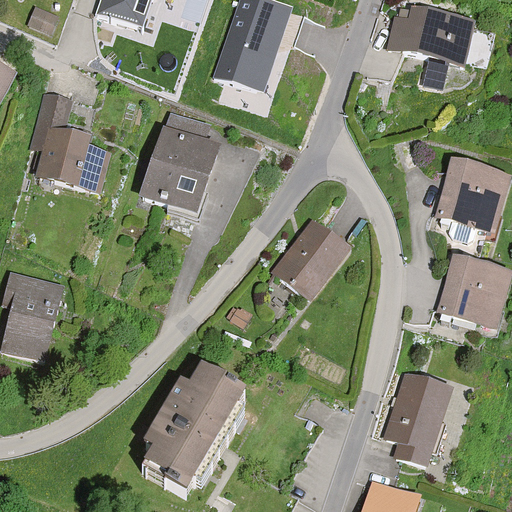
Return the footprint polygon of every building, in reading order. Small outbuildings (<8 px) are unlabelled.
[(152,0),(101,0),(95,19),(142,34),(152,0)] [(292,10),(261,0),(240,0),(213,82),(263,98),(292,10)] [(401,11),(389,55),(433,68),(426,92),(447,98),(453,74),(469,78),(481,33),(401,11)] [(61,24),(37,14),(30,31),(54,41),(61,24)] [(0,117),(20,86),(0,73),(0,117)] [(77,109),(47,100),(31,154),(46,158),(37,186),(101,206),(114,164),(93,158),(96,149),(67,140),(77,109)] [(215,135),(175,120),(141,207),(203,231),(229,164),(207,155),(215,135)] [(511,211),(511,190),(458,172),(440,226),(501,246),(511,211)] [(273,280),(310,313),(356,261),(319,228),(273,280)] [(511,306),(511,285),(457,267),(440,321),(500,341),(511,306)] [(66,294),(12,281),(4,314),(14,316),(3,361),(47,372),(66,294)] [(458,400),(406,382),(384,446),(400,452),(395,467),(430,479),(458,400)] [(160,467),(152,481),(198,508),(254,412),(208,385),(196,405),(187,399),(150,461),(160,467)] [(374,489),(366,511),(423,511),(425,507),(374,489)]
